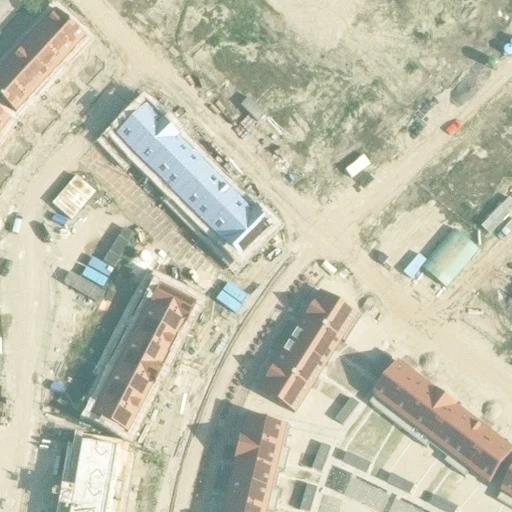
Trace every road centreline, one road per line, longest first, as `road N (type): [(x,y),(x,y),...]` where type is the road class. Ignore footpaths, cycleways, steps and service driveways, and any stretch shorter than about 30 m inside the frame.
road 1 (residential): [(315,236),(85,0)]
road 2 (residential): [(315,236),(226,347),(188,440),(174,511)]
road 3 (residential): [(511,44),(315,236)]
road 4 (residential): [(511,385),(420,325),(315,236)]
